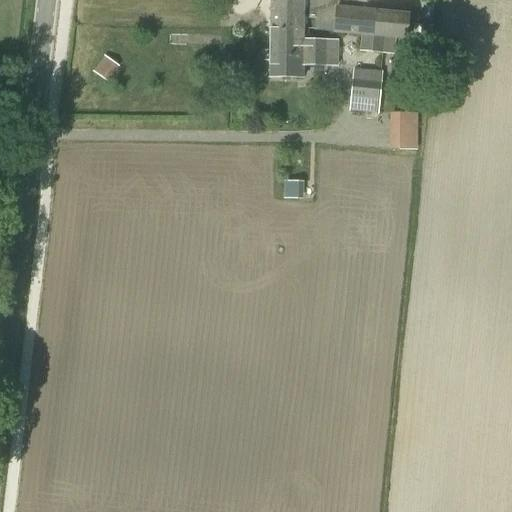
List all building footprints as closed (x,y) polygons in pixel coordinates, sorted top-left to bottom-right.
[(315,32),(362,36),(360,52),(392,55),(394,39),(406,40),(408,14),(389,12),(315,11),(315,0),(270,0),(269,79),(303,79),(303,67),(337,67),(338,42),(305,42),(304,20),(315,20),(315,32)] [(121,68),(104,57),(93,72),(110,84),(121,68)] [(349,113),(379,116),(382,72),(353,70),(349,113)] [(389,116),(389,151),(416,151),(417,113),(389,113),(389,116)] [(299,182),(276,182),(275,199),(298,200),(299,182)]
